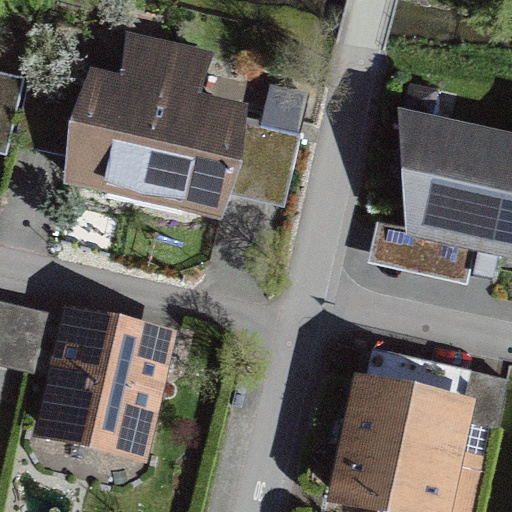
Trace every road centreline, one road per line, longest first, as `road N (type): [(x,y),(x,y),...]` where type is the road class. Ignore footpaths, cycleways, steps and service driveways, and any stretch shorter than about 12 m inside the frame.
road 1 (residential): [(305,302),(374,0)]
road 2 (residential): [(298,329),(0,261)]
road 3 (residential): [(305,302),(511,352)]
road 4 (residential): [(256,511),(298,329)]
